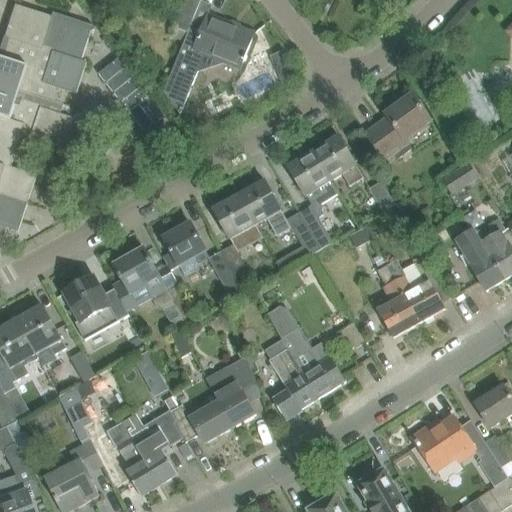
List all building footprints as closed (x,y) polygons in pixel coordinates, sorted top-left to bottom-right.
[(185,0),(174,30),(189,35),(193,23),(202,0),(185,0)] [(0,232),(2,227),(19,233),(28,205),(37,176),(11,168),(21,136),(66,150),(75,120),(61,115),(68,92),(77,95),(87,62),(82,61),(93,26),(54,14),(52,18),(16,6),(6,39),(9,40),(3,59),(0,58),(0,232)] [(189,35),(164,94),(181,116),(199,72),(226,64),(240,70),(255,35),(208,16),(204,27),(193,23),(189,35)] [(118,59),(99,75),(129,113),(120,121),(135,140),(164,117),(118,59)] [(431,122),(412,96),(386,115),(389,120),(383,125),(382,124),(366,136),(385,161),(393,155),(398,162),(413,150),(406,141),(431,122)] [(339,138),(314,153),(332,182),(343,176),(351,188),(364,180),(357,167),(339,138)] [(332,244),(318,219),(324,216),(322,206),(328,202),(328,201),(339,195),(332,182),(314,153),(289,169),(306,198),(307,198),(312,206),(300,214),(307,226),(322,251),(332,244)] [(511,158),(503,164),(511,178),(511,158)] [(470,164),(443,182),(453,197),(479,179),(470,164)] [(282,212),(266,182),(240,197),(256,226),(268,220),(277,236),(290,229),(286,222),(281,213),(282,212)] [(382,182),(369,190),(385,216),(397,208),(382,182)] [(240,197),(214,211),(230,241),(231,240),(234,245),(222,252),(236,279),(248,272),(238,253),(252,245),(263,239),(256,226),(240,197)] [(300,214),(286,222),(290,229),(293,234),(294,234),(308,258),(322,251),(307,226),(300,214)] [(206,252),(191,224),(164,239),(172,253),(163,258),(168,266),(172,272),(180,267),(185,276),(198,269),(199,265),(209,260),(225,288),(224,289),(231,302),(244,294),(238,281),(237,281),(236,279),(222,252),(210,259),(207,252),(206,252)] [(490,226),(476,234),(505,282),(511,277),(511,250),(501,233),(496,235),(490,226)] [(364,231),(350,239),(357,251),(371,243),(364,231)] [(505,282),(476,234),(475,235),(475,234),(458,244),(472,266),(471,267),(487,293),(505,282)] [(427,238),(417,244),(424,256),(433,250),(427,238)] [(123,280),(112,286),(115,292),(128,314),(152,299),(158,310),(162,307),(175,332),(179,330),(197,320),(183,295),(173,300),(157,273),(145,250),(115,267),(123,280)] [(386,264),(381,256),(373,260),(378,269),(386,264)] [(397,261),(389,266),(421,325),(436,316),(446,311),(443,304),(451,300),(426,258),(403,271),(397,261)] [(389,266),(378,271),(385,287),(383,289),(391,305),(389,307),(379,312),(394,339),(404,334),(421,325),(389,266)] [(94,278),(65,294),(80,322),(76,325),(85,342),(119,323),(130,317),(128,314),(115,292),(105,297),(94,278)] [(43,307),(17,321),(37,356),(50,349),(55,357),(67,350),(43,307)] [(268,317),(283,343),(288,350),(319,400),(346,383),(322,345),(313,351),(288,310),(281,308),(268,317)] [(37,356),(17,321),(0,330),(0,351),(17,383),(29,376),(23,364),(37,356)] [(353,325),(338,335),(349,352),(364,342),(353,325)] [(191,354),(179,330),(175,332),(171,335),(181,359),(191,354)] [(283,343),(264,354),(288,391),(273,401),(287,422),(303,412),(302,411),(319,400),(288,350),(283,343)] [(82,352),(70,359),(84,384),(96,376),(82,352)] [(149,353),(134,361),(155,399),(169,392),(149,353)] [(207,380),(220,403),(234,429),(257,416),(242,391),(256,383),(246,358),(229,368),(207,380)] [(16,421),(5,396),(0,385),(0,424),(2,429),(16,421)] [(511,415),(511,399),(503,386),(475,405),(491,429),(511,415)] [(17,391),(5,396),(16,421),(29,415),(17,391)] [(234,429),(220,403),(191,419),(184,406),(180,409),(174,398),(165,403),(172,414),(176,422),(174,423),(183,440),(186,444),(200,436),(205,445),(234,429)] [(75,464),(44,480),(60,511),(71,511),(100,497),(100,496),(89,475),(104,467),(90,442),(84,430),(92,426),(83,405),(65,414),(82,448),(70,454),(75,464)] [(42,420),(50,431),(60,423),(53,412),(42,420)] [(172,414),(154,422),(159,432),(160,431),(169,448),(183,440),(174,423),(176,422),(172,414)] [(136,416),(122,424),(160,487),(178,476),(163,452),(169,448),(160,431),(159,432),(154,422),(144,429),(136,416)] [(476,452),(454,419),(416,445),(435,473),(457,458),(460,463),(476,452)] [(8,428),(16,444),(24,440),(20,432),(22,431),(18,423),(8,428)] [(160,487),(122,424),(107,433),(117,449),(118,449),(131,470),(127,473),(142,498),(160,487)] [(100,436),(90,442),(104,467),(111,482),(112,482),(124,476),(109,447),(106,449),(100,436)] [(511,461),(496,437),(485,444),(501,470),(511,463),(511,461)] [(35,511),(28,492),(38,488),(16,444),(7,449),(5,455),(16,476),(0,481),(0,505),(2,511),(35,511)] [(372,511),(407,511),(384,473),(377,477),(375,474),(361,483),(363,485),(360,487),(365,495),(364,496),(366,499),(367,498),(371,505),(369,506),(372,511)] [(511,482),(510,479),(499,486),(511,506),(511,482)] [(503,511),(511,506),(499,486),(488,493),(500,511),(503,511)] [(500,511),(488,493),(477,500),(485,511),(500,511)] [(344,511),(336,497),(310,511),(344,511)] [(485,511),(477,500),(467,507),(469,511),(485,511)]
